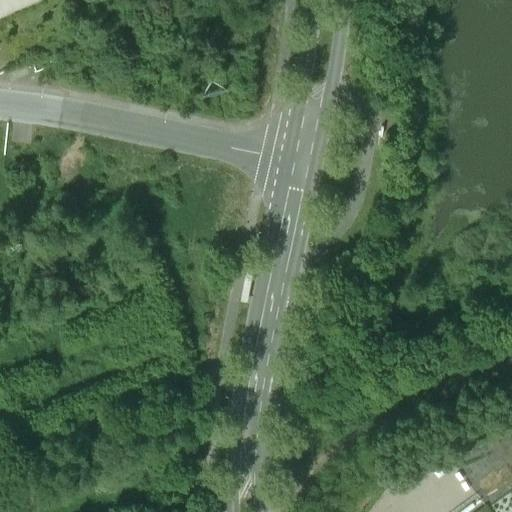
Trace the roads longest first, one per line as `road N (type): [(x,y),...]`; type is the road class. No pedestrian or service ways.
road 1 (unclassified): [(299,160),(0,102)]
road 2 (unclassified): [(241,443),(299,160)]
road 3 (track): [(511,366),(363,437),(324,463),(284,511)]
road 4 (unclassified): [(299,160),(328,89),(341,0)]
road 5 (unclassified): [(310,0),(299,160)]
